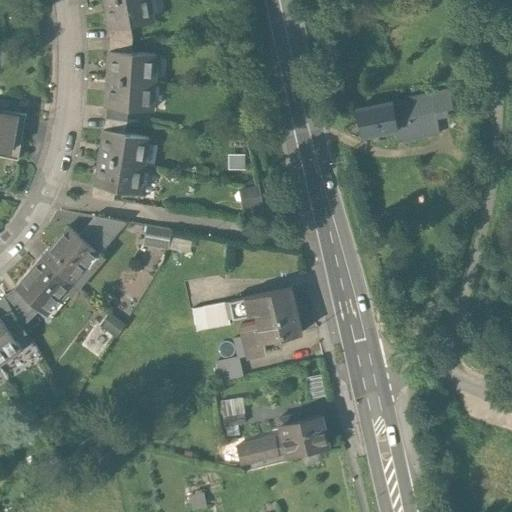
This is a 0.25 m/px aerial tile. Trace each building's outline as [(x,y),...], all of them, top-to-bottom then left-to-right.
[(155,21),(151,0),(112,0),(102,2),(107,29),(130,25),(155,21)] [(130,25),(107,29),(108,39),(106,49),(131,51),(132,38),(130,25)] [(21,56),(43,50),(37,31),(15,37),(21,56)] [(156,80),(158,53),(131,51),(106,49),(104,77),(156,80)] [(156,80),(104,77),(102,105),(127,107),(154,109),(156,80)] [(393,98),(398,126),(412,124),(414,137),(440,132),(438,118),(454,115),(449,88),(393,98)] [(362,133),(398,126),(393,98),(357,104),(362,133)] [(127,107),(102,105),(101,132),(124,135),(127,107)] [(0,157),(17,160),(25,114),(0,109),(0,157)] [(145,166),(149,139),(124,135),(101,132),(97,159),(145,166)] [(141,193),(145,166),(97,159),(93,185),(115,189),(141,193)] [(258,184),(237,188),(242,210),(262,205),(258,184)] [(115,189),(93,185),(91,197),(113,201),(115,189)] [(94,216),(79,233),(98,251),(124,221),(94,216)] [(79,233),(68,224),(41,255),(79,287),(106,257),(98,251),(79,233)] [(171,230),(146,227),(143,247),(168,250),(171,230)] [(51,319),(79,287),(41,255),(13,287),(39,309),(51,319)] [(292,286),(229,300),(233,316),(255,311),(257,321),(233,327),(236,339),(231,341),(235,358),(238,358),(265,351),(263,339),(303,330),(292,286)] [(39,309),(13,287),(4,296),(21,324),(32,315),(39,309)] [(4,296),(0,298),(0,316),(15,339),(26,332),(21,324),(4,296)] [(235,324),(233,316),(229,300),(191,309),(196,332),(235,324)] [(124,325),(108,313),(99,326),(115,338),(124,325)] [(39,325),(32,315),(21,324),(26,332),(39,325)] [(15,339),(0,316),(0,362),(22,348),(15,339)] [(107,350),(90,337),(83,347),(100,359),(107,350)] [(235,358),(215,363),(219,381),(242,376),(238,358),(235,358)] [(242,398),(220,402),(223,417),(241,414),(244,413),(242,398)] [(321,411),(277,422),(280,437),(284,454),(329,444),(321,411)] [(243,423),(241,414),(223,417),(225,427),(237,424),(243,423)] [(239,435),(237,424),(225,427),(227,438),(239,435)] [(240,465),(284,454),(280,437),(275,438),(274,435),(235,444),(240,465)] [(201,477),(187,479),(189,489),(203,487),(201,477)] [(203,494),(188,497),(191,511),(206,508),(203,494)]
